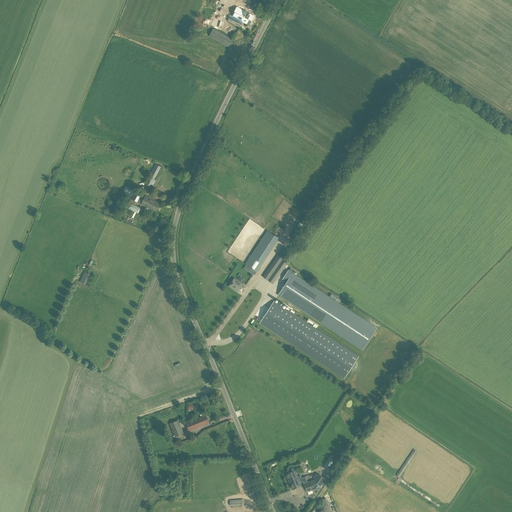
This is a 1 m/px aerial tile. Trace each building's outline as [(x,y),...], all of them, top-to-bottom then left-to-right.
[(254,16),(237,7),(232,16),(231,15),(227,21),(239,27),(243,22),(249,25),(254,16)] [(213,28),(209,36),(228,47),(233,39),(213,28)] [(150,188),(160,169),(161,167),(155,164),(150,175),(145,185),(150,188)] [(135,191),(136,190),(127,185),(122,194),(131,199),(132,198),(137,201),(141,194),(135,191)] [(160,204),(153,200),(153,199),(145,195),(141,204),(149,208),(156,211),(160,204)] [(120,208),(124,199),(119,197),(115,206),(120,208)] [(140,208),(130,203),(127,208),(137,213),(140,208)] [(247,262),(245,264),(246,265),(257,271),(257,272),(279,238),(273,234),(267,230),(247,262)] [(263,276),(273,284),(287,264),(282,260),(288,252),(283,248),(263,276)] [(241,268),(237,275),(244,280),(248,274),(241,268)] [(288,270),(283,279),(287,282),(279,294),(363,349),(377,328),(288,270)] [(80,281),(83,283),(85,283),(86,281),(89,274),(84,272),(80,281)] [(240,293),(245,285),(234,278),(229,286),(240,293)] [(351,367),(354,363),(358,356),(274,301),(260,322),(344,378),(351,367)] [(198,418),(186,423),(189,431),(201,426),(201,425),(209,422),(206,415),(198,418)] [(179,421),(179,420),(170,423),(171,424),(175,437),(184,434),(179,421)] [(396,476),(399,478),(417,451),(414,449),(396,476)] [(291,472),(286,474),(292,489),(302,485),(300,482),(303,481),(304,484),(307,492),(316,488),(319,491),(323,485),(322,484),(325,480),(326,479),(325,478),(318,474),(317,475),(315,479),(314,480),(308,482),(306,477),(302,479),(301,476),(298,477),(296,470),(295,470),(293,466),(290,467),(290,469),(291,472)] [(324,509),(317,511),(331,511),(330,507),(326,498),(321,500),(324,509)]
